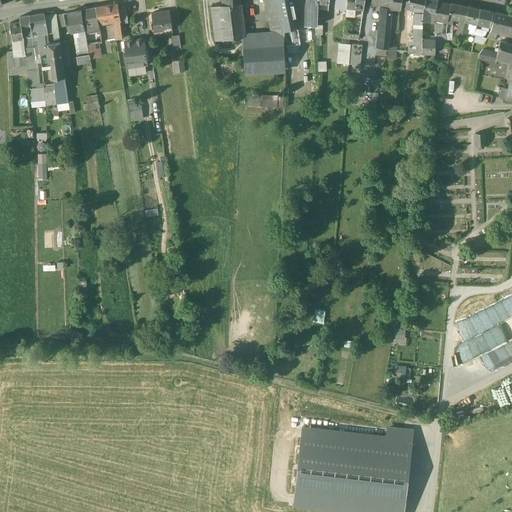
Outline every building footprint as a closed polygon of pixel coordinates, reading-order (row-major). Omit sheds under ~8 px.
[(278,0),(279,4),(284,30),(286,30),(286,29),(298,28),(291,0),(278,0)] [(309,0),(308,26),(315,26),(317,26),(318,9),(318,2),(318,0),(309,0)] [(336,0),(335,8),(346,9),(347,0),(355,1),(355,0),(336,0)] [(355,0),(355,1),(347,0),(346,9),(346,16),(355,17),(356,9),(363,10),(364,0),(355,0)] [(371,0),(371,3),(383,5),(382,17),(391,18),(392,12),(392,8),(401,10),(401,5),(402,0),(371,0)] [(425,0),(402,0),(401,5),(415,8),(423,10),(425,0)] [(438,1),(435,0),(425,0),(423,10),(423,22),(425,22),(431,22),(432,14),(436,14),(438,2),(438,1)] [(329,4),(318,2),(318,9),(328,10),(329,4)] [(451,5),(438,2),(436,14),(435,20),(447,22),(448,18),(451,5)] [(468,7),(451,3),(451,5),(448,18),(453,19),(465,22),(468,7)] [(118,4),(96,7),(99,23),(113,21),(120,20),(118,4)] [(223,5),(221,5),(222,11),(225,40),(243,37),(243,35),(239,4),(238,4),(223,5)] [(279,4),(268,6),(273,33),(285,32),(284,30),(279,4)] [(96,7),(84,10),(88,32),(96,30),(100,29),(99,23),(96,7)] [(468,7),(465,22),(468,23),(472,24),(477,25),(477,24),(480,10),(468,7)] [(423,10),(415,8),(414,40),(410,40),(409,53),(422,54),(422,40),(422,33),(423,22),(423,10)] [(493,13),(480,10),(477,24),(490,27),(493,13)] [(82,11),(68,13),(71,32),(79,30),(85,29),(82,11)] [(222,11),(212,12),(216,38),(218,40),(225,40),(222,11)] [(161,12),(152,13),(154,32),(164,30),(164,28),(172,27),(170,12),(162,14),(161,12)] [(398,13),(392,12),(391,18),(390,31),(397,31),(398,13)] [(495,13),(491,31),(501,34),(507,16),(495,13)] [(44,14),(30,16),(31,27),(32,30),(38,29),(39,35),(47,34),(46,24),(44,17),(44,14)] [(63,14),(57,15),(58,28),(66,27),(63,14)] [(57,15),(44,17),(46,24),(50,24),(51,31),(53,31),(54,38),(60,37),(58,28),(57,15)] [(30,16),(20,17),(21,22),(23,35),(32,34),(32,30),(31,27),(30,16)] [(511,16),(507,16),(501,34),(508,36),(509,33),(511,34),(511,16)] [(391,18),(382,17),(380,37),(389,38),(390,31),(391,18)] [(120,20),(113,21),(117,40),(123,39),(120,20)] [(21,22),(10,23),(13,40),(23,39),(23,35),(21,22)] [(472,24),(468,23),(468,25),(467,29),(469,30),(475,32),(476,29),(477,25),(472,24)] [(459,24),(455,39),(460,40),(460,39),(462,35),(464,26),(459,24)] [(284,45),(300,42),(298,31),(298,28),(286,29),(286,30),(284,30),(285,32),(284,43),(284,45)] [(85,29),(79,30),(81,38),(78,38),(81,53),(81,56),(90,54),(89,50),(88,45),(85,29)] [(487,32),(476,29),(475,32),(474,35),(484,38),(487,32)] [(273,33),(243,35),(243,37),(244,45),(284,43),(285,32),(273,33)] [(179,35),(173,36),(174,48),(181,47),(179,35)] [(475,38),(467,36),(462,35),(460,39),(474,43),(475,38)] [(101,37),(93,38),(93,37),(87,38),(88,45),(99,43),(102,42),(101,37)] [(389,38),(380,37),(379,48),(388,49),(388,47),(389,38)] [(446,39),(435,38),(435,40),(435,45),(446,46),(446,39)] [(23,39),(13,40),(14,52),(15,67),(27,66),(27,62),(25,56),(25,48),(24,41),(23,39)] [(144,39),(125,42),(127,52),(125,52),(127,67),(147,65),(144,39)] [(435,40),(422,40),(422,54),(435,54),(435,45),(435,40)] [(67,41),(60,42),(62,54),(69,53),(67,41)] [(60,42),(49,44),(54,78),(54,79),(65,77),(60,42)] [(511,45),(506,44),(506,43),(500,42),(497,59),(505,61),(505,58),(511,59),(511,45)] [(284,43),(244,45),(245,74),(285,72),(284,45),(284,43)] [(351,45),(340,44),(339,63),(349,64),(351,45)] [(362,46),(351,45),(349,64),(349,66),(360,67),(362,46)] [(34,47),(25,48),(25,56),(27,62),(36,60),(34,47)] [(387,57),(388,49),(379,48),(376,47),(375,56),(387,57)] [(396,48),(388,47),(388,49),(387,59),(395,60),(396,48)] [(69,53),(62,54),(64,67),(70,66),(69,53)] [(79,56),(77,56),(78,64),(91,62),(90,54),(81,56),(79,56)] [(183,60),(174,61),(176,73),(184,72),(183,60)] [(325,62),(318,63),(318,72),(326,72),(325,62)] [(36,70),(28,71),(30,97),(39,96),(38,88),(36,70)] [(65,77),(54,79),(54,82),(55,86),(54,86),(56,103),(68,102),(65,77)] [(54,86),(44,87),(45,95),(46,105),(56,103),(54,86)] [(262,96),(246,95),(246,105),(262,106),(262,96)] [(98,102),(87,104),(88,110),(99,108),(98,102)] [(129,123),(142,121),(140,106),(127,108),(129,123)] [(485,136),(475,136),(476,147),(479,150),(483,149),(486,146),(485,136)] [(47,153),(46,139),(38,139),(38,153),(47,153)] [(48,179),(47,153),(38,154),(39,179),(48,179)] [(315,309),(314,322),(325,322),(325,309),(315,309)] [(406,338),(406,328),(394,328),(394,338),(406,338)] [(395,378),(412,379),(413,366),(395,365),(395,378)] [(304,427),(295,504),(360,511),(402,511),(412,431),(388,428),(387,437),(304,427)]
